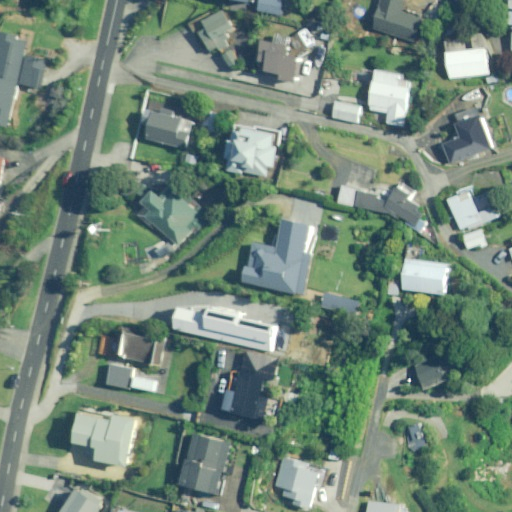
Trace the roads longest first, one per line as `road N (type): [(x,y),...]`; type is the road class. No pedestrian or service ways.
road 1 (residential): [(0,511),(100,70)]
road 2 (residential): [(444,225),(409,148),(395,137),(100,70)]
